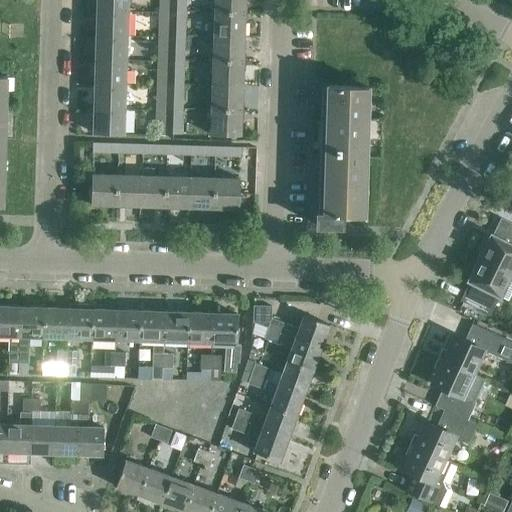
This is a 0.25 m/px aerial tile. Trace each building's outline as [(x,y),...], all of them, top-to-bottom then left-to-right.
[(128,0),(98,0),(98,11),(129,12),(128,0)] [(159,0),(159,14),(169,14),(169,0),(159,0)] [(214,0),(215,13),(245,14),(245,0),(214,0)] [(129,12),(98,11),(97,36),(128,37),(129,12)] [(245,14),(215,13),(214,37),(244,38),(245,14)] [(177,18),(176,36),(185,36),(186,18),(177,18)] [(159,20),(159,38),(168,38),(169,20),(159,20)] [(128,37),(97,36),(97,60),(127,61),(128,37)] [(176,36),(176,54),(184,54),(185,36),(176,36)] [(244,38),(214,37),(213,62),(244,63),(244,38)] [(158,44),(158,63),(167,63),(168,44),(158,44)] [(127,61),(97,60),(96,85),(126,86),(127,61)] [(244,63),(213,62),(212,86),(243,87),(244,63)] [(175,67),(175,84),(183,84),(184,67),(175,67)] [(158,69),(157,87),(167,87),(167,69),(158,69)] [(175,84),(174,102),(183,102),(183,84),(175,84)] [(126,86),(96,85),(95,109),(125,110),(126,86)] [(243,87),(212,86),(212,111),(242,112),(243,87)] [(365,217),(369,87),(327,86),(323,215),(318,214),(318,226),(341,227),(341,216),(365,217)] [(157,93),(156,111),(166,111),(166,93),(157,93)] [(124,134),(125,110),(95,109),(94,133),(124,134)] [(174,110),(173,134),(182,134),(182,110),(174,110)] [(242,112),(212,111),(211,135),(242,136),(242,112)] [(156,118),(156,135),(165,136),(166,118),(156,118)] [(93,143),(93,153),(110,153),(111,144),(93,143)] [(126,144),(126,154),(143,154),(143,145),(126,144)] [(143,145),(143,154),(167,155),(167,145),(143,145)] [(175,146),(175,155),(192,156),(192,146),(175,146)] [(192,146),(192,156),(209,156),(209,147),(192,146)] [(241,148),(223,147),(223,156),(241,157),(241,148)] [(116,207),(117,176),(93,175),(92,206),(116,207)] [(141,207),(142,177),(117,176),(116,207),(141,207)] [(165,208),(166,177),(142,177),(141,207),(165,208)] [(190,209),(191,178),(166,177),(165,208),(190,209)] [(215,210),(216,179),(191,178),(190,209),(215,210)] [(216,179),(215,210),(239,211),(240,180),(216,179)] [(480,258),(511,273),(511,224),(503,220),(495,236),(492,235),(485,249),(484,249),(480,258)] [(509,301),(511,295),(511,273),(480,258),(476,266),(477,267),(469,281),(472,282),(463,300),(490,313),(499,296),(509,301)] [(9,363),(19,363),(20,349),(20,337),(21,308),(0,307),(0,336),(10,337),(9,363)] [(44,338),(45,309),(21,308),(20,337),(44,338)] [(45,309),(44,338),(68,339),(69,309),(45,309)] [(69,309),(68,339),(92,340),(93,310),(69,309)] [(93,310),(92,340),(116,341),(117,311),(93,310)] [(117,311),(116,341),(140,341),(141,312),(117,311)] [(141,312),(140,341),(154,342),(152,378),(163,379),(163,368),(164,354),(164,342),(165,313),(141,312)] [(165,313),(164,342),(187,343),(188,313),(165,313)] [(188,313),(187,343),(212,344),(213,314),(188,313)] [(213,314),(212,344),(237,345),(238,315),(213,314)] [(268,328),(322,348),(331,325),(305,316),(300,329),(272,319),(268,328)] [(443,361),(473,374),(484,350),(511,362),(511,340),(474,323),(466,340),(455,336),(443,361)] [(288,361),(314,371),(322,348),(268,328),(265,338),(293,349),(288,361)] [(20,349),(19,363),(29,363),(29,349),(20,349)] [(67,377),(68,350),(57,350),(57,364),(56,376),(67,377)] [(68,350),(67,377),(76,377),(76,365),(77,365),(78,351),(68,350)] [(115,378),(115,365),(115,352),(105,352),(105,366),(105,378),(115,378)] [(115,352),(115,365),(125,365),(126,352),(115,352)] [(173,354),(164,354),(163,368),(163,379),(172,379),(173,354)] [(211,369),(212,355),(201,355),(201,369),(211,369)] [(212,355),(211,369),(211,381),(220,381),(221,356),(212,355)] [(280,384),(306,394),(314,371),(288,361),(283,374),(280,384)] [(486,380),(473,374),(443,361),(432,383),(443,388),(436,405),(445,409),(468,419),(476,402),(475,402),(486,380)] [(255,364),(252,374),(267,380),(271,370),(255,364)] [(271,407),(297,416),(306,394),(280,384),(267,380),(252,374),(244,371),(241,380),(248,382),(248,383),(263,389),(264,388),(276,393),(271,407)] [(7,424),(7,453),(31,453),(32,425),(31,425),(32,413),(32,399),(24,399),(23,413),(21,413),(20,425),(7,424)] [(32,399),(32,413),(40,413),(41,399),(32,399)] [(71,411),(71,414),(80,415),(81,401),(72,400),(71,411)] [(80,415),(80,427),(79,455),(103,456),(104,427),(88,427),(89,401),(81,401),(80,415)] [(263,429),(289,439),(297,416),(271,407),(267,419),(254,415),(232,406),(228,417),(235,419),(251,425),(263,429)] [(478,423),(468,419),(445,409),(437,426),(425,421),(414,445),(449,461),(460,437),(469,442),(478,423)] [(56,426),(55,454),(79,455),(80,427),(80,415),(71,414),(71,411),(56,411),(56,426)] [(251,425),(235,419),(231,429),(247,434),(251,425)] [(159,440),(164,427),(156,424),(151,437),(159,440)] [(55,454),(56,426),(32,425),(31,453),(55,454)] [(164,427),(159,440),(167,443),(172,430),(164,427)] [(281,462),(289,439),(263,429),(255,452),(281,462)] [(456,464),(449,461),(414,445),(404,468),(416,473),(407,491),(443,508),(451,490),(448,483),(456,464)] [(202,464),(206,451),(198,448),(193,461),(202,464)] [(206,451),(202,464),(210,467),(214,454),(206,451)] [(139,495),(149,468),(126,460),(116,486),(139,495)] [(248,481),(252,468),(243,465),(235,488),(243,491),(247,481),(248,481)] [(162,503),(172,477),(149,468),(139,495),(162,503)] [(252,468),(248,481),(255,483),(260,471),(252,468)] [(185,511),(194,485),(172,477),(162,503),(185,511)] [(185,511),(210,511),(217,494),(194,485),(185,511)] [(385,493),(373,488),(368,502),(384,508),(388,496),(385,494),(385,493)] [(236,511),(240,502),(217,494),(210,511),(236,511)] [(240,502),(236,511),(262,511),(263,511),(240,502)]
